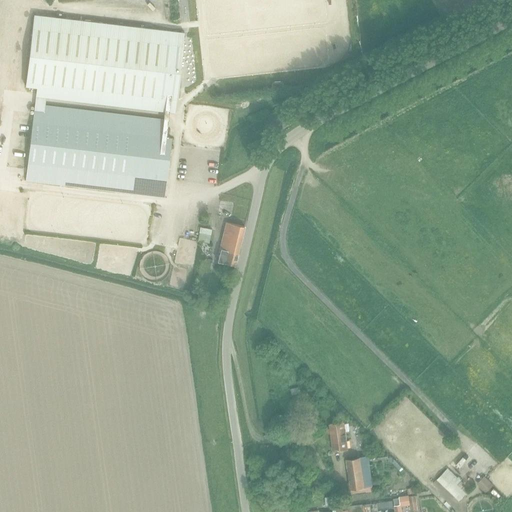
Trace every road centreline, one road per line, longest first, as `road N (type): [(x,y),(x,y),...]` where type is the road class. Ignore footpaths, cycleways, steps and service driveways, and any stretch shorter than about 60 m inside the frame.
road 1 (unclassified): [(242,488),(225,358),(270,161),(296,134),(511,18)]
road 2 (unknown): [(197,186),(134,196),(2,176)]
road 3 (unknown): [(2,176),(30,0)]
